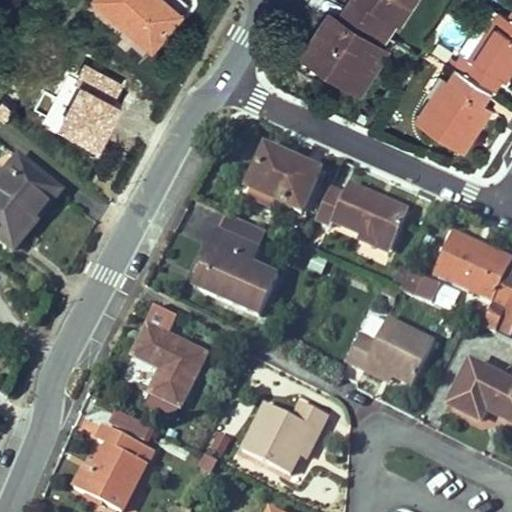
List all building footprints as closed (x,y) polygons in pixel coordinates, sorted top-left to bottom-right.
[(169,0),(101,0),(155,46),(184,13),(169,0)] [(349,0),(348,0),(343,8),(333,1),(305,46),(360,80),(388,36),(374,28),(380,19),(349,0)] [(412,0),(349,0),(380,19),(390,4),(405,13),(412,0)] [(511,10),(502,4),(471,50),(476,53),(469,63),(492,79),(495,81),(499,74),(503,69),(509,73),(511,67),(511,10)] [(451,71),(445,67),(416,110),(465,144),(495,100),(484,92),(488,86),(492,79),(469,63),(460,58),(451,71)] [(0,95),(0,113),(6,118),(14,106),(0,95)] [(274,142),(255,183),(310,208),(329,167),(274,142)] [(49,186),(15,158),(0,178),(0,244),(14,255),(27,238),(15,229),(49,186)] [(349,189),(331,180),(317,212),(335,221),(338,216),(392,241),(411,205),(354,178),(349,189)] [(15,229),(27,238),(61,195),(49,186),(15,229)] [(221,262),(210,285),(266,313),(287,272),(259,258),(268,240),(227,220),(218,239),(236,249),(228,265),(221,262)] [(457,226),(438,268),(492,293),(506,299),(511,286),(511,247),(503,244),(500,252),(476,241),(479,236),(457,226)] [(236,249),(218,239),(198,279),(210,285),(221,262),(228,265),(236,249)] [(410,258),(398,284),(430,299),(439,279),(422,271),(425,265),(410,258)] [(511,286),(506,299),(496,319),(509,325),(511,319),(511,286)] [(506,299),(492,293),(483,311),(479,320),(493,326),(496,319),(506,299)] [(181,314),(160,303),(152,319),(155,320),(174,330),(181,314)] [(479,320),(483,311),(474,306),(470,316),(479,320)] [(368,329),(354,357),(370,365),(376,354),(405,368),(423,377),(444,335),(396,312),(384,337),(368,329)] [(174,330),(155,320),(139,352),(168,367),(157,390),(192,407),(219,352),(174,330)] [(376,354),(370,365),(400,379),(405,368),(376,354)] [(511,411),(511,372),(477,355),(455,399),(456,400),(490,417),(496,404),(511,411)] [(278,397),(253,446),(296,468),(306,450),(322,418),(333,424),(340,410),(308,393),(300,409),(278,397)] [(316,456),(333,424),(322,418),(306,450),(316,456)] [(94,462),(83,484),(131,507),(150,465),(139,460),(149,439),(111,422),(105,436),(117,441),(105,467),(94,462)] [(139,460),(150,465),(160,445),(149,439),(139,460)]
